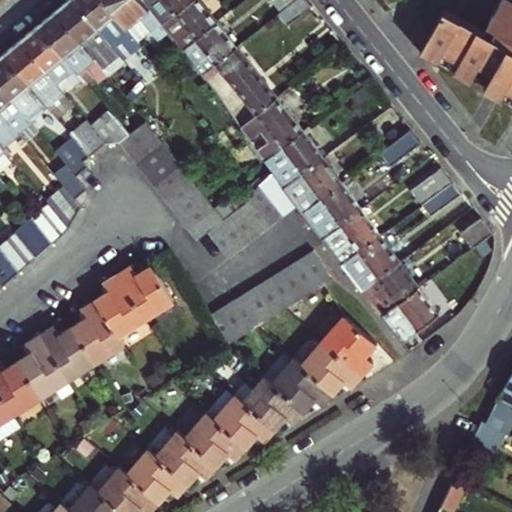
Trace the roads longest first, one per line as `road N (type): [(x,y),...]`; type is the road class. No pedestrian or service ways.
road 1 (residential): [(0,319),(139,201),(213,289),(302,228)]
road 2 (tertiary): [(511,284),(481,340),(427,395),(244,511)]
road 3 (tertiary): [(336,0),(511,207)]
